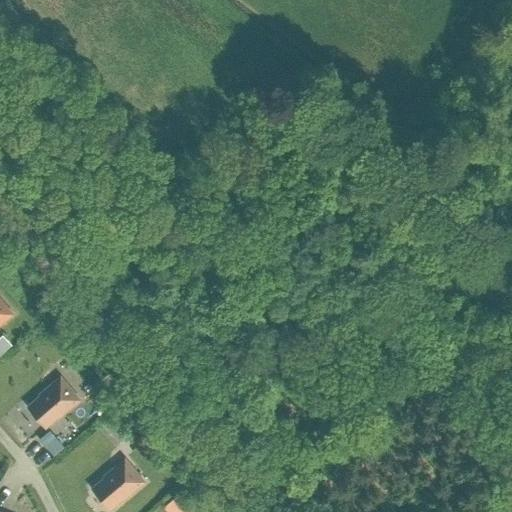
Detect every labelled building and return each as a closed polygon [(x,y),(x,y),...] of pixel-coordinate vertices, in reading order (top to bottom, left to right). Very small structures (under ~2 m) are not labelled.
[(0,298),(0,323),(12,313),(0,298)] [(11,344),(3,333),(0,335),(0,351),(0,352),(11,344)] [(60,375),(26,405),(45,428),(80,398),(60,375)] [(102,424),(110,433),(119,425),(111,416),(102,424)] [(125,458),(90,486),(109,510),(144,481),(125,458)]
